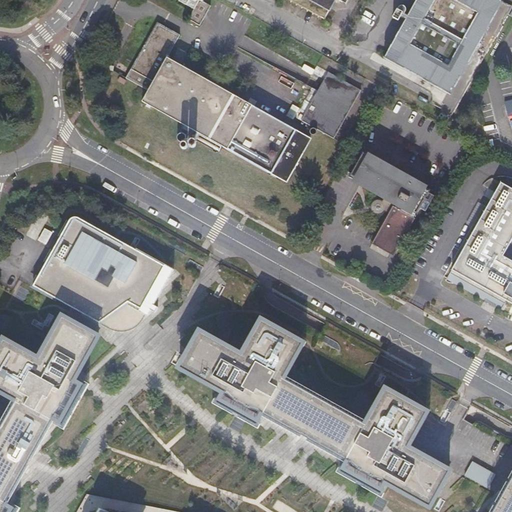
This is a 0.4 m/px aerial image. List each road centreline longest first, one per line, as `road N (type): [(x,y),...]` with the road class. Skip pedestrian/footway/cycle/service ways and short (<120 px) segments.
road 1 (tertiary): [(105,166),(511,394)]
road 2 (unknown): [(326,230),(387,119),(404,119),(455,153)]
road 3 (unknown): [(99,0),(131,12),(149,7),(212,42)]
